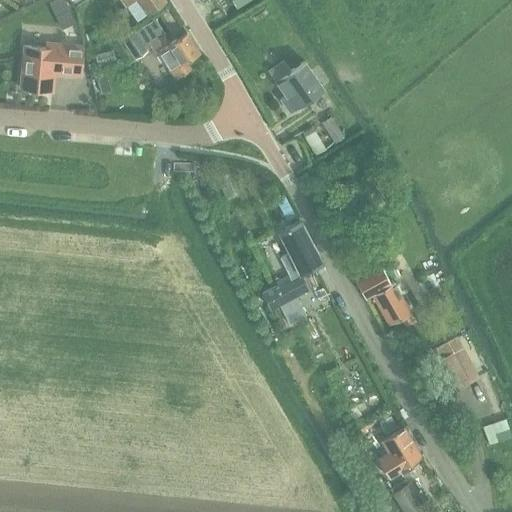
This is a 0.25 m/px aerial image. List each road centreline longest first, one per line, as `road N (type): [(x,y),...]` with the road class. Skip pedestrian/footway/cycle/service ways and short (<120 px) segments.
road 1 (unclassified): [(478,511),(247,116)]
road 2 (residential): [(0,119),(186,137),(247,116)]
road 3 (residential): [(247,116),(177,0)]
